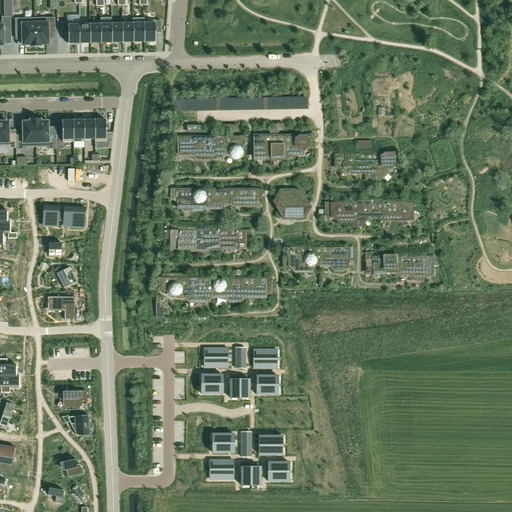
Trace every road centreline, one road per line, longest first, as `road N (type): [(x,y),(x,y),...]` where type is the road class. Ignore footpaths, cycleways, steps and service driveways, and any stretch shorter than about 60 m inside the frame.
road 1 (residential): [(168,362),(167,476),(112,482)]
road 2 (residential): [(175,64),(313,64)]
road 3 (residential): [(106,328),(114,196)]
road 4 (residential): [(0,68),(130,65)]
road 5 (residential): [(126,102),(0,103)]
